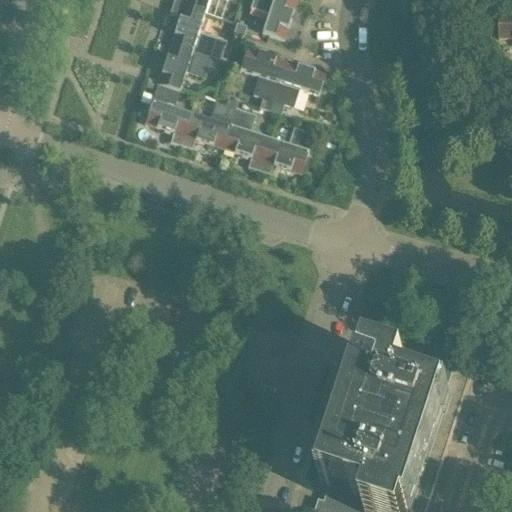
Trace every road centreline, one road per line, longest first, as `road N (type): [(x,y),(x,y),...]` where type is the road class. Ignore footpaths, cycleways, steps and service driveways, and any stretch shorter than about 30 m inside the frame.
road 1 (residential): [(348,245),(0,132)]
road 2 (unclassified): [(265,511),(348,245)]
road 3 (residential): [(348,245),(368,190),(347,43),(354,0)]
road 4 (unclassified): [(511,291),(348,245)]
